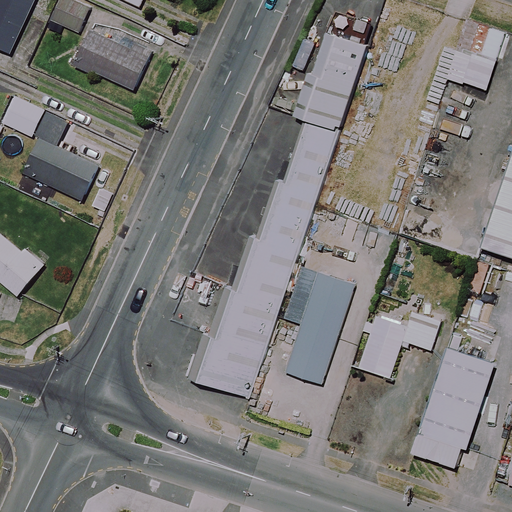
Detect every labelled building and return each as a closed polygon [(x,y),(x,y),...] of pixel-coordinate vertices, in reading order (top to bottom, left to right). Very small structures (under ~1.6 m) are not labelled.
[(37,0),(0,0),(0,48),(12,54),(37,0)] [(93,10),(71,0),(61,0),(53,20),(83,34),(93,10)] [(146,0),(122,0),(142,10),(146,0)] [(156,48),(93,22),(75,64),(138,90),(156,48)] [(251,398),(371,44),(330,32),(316,74),(311,72),(297,115),(311,119),(291,182),(280,179),(260,238),(253,235),(235,288),(228,285),(212,333),(206,332),(191,378),(251,398)] [(499,65),(461,50),(450,76),(488,92),(499,65)] [(47,111),(19,97),(6,123),(35,137),(47,111)] [(84,142),(78,155),(43,139),(27,173),(85,200),(101,166),(97,164),(103,151),(84,142)] [(456,150),(446,179),(464,185),(474,156),(456,150)] [(436,170),(421,166),(413,195),(428,200),(436,170)] [(511,167),(486,246),(511,255),(511,167)] [(0,279),(22,296),(46,265),(0,230),(0,279)] [(357,284),(304,266),(287,318),(303,323),(287,371),(324,383),(357,284)] [(511,277),(478,266),(453,342),(468,347),(471,337),(497,345),(501,333),(511,336),(511,277)] [(410,327),(379,316),(376,324),(369,321),(365,332),(373,334),(361,368),(392,379),(406,341),(434,351),(445,322),(415,311),(410,327)] [(499,363),(451,347),(417,453),(458,466),(465,446),(471,448),(499,363)]
